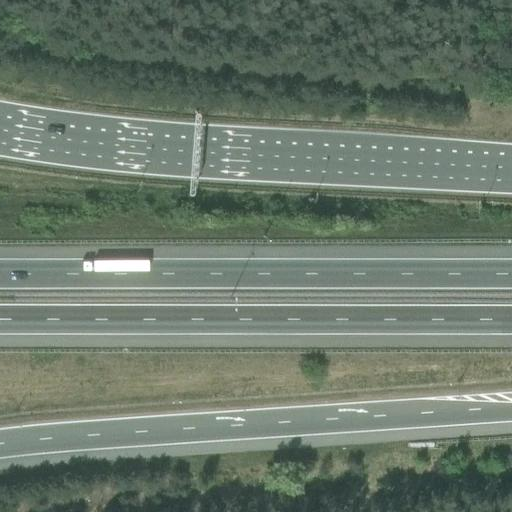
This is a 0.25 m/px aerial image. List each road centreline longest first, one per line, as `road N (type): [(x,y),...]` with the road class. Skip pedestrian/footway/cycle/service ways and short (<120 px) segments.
road 1 (motorway): [(511,175),(202,160),(0,138)]
road 2 (motorway): [(0,444),(511,411)]
road 3 (motorway): [(0,320),(511,321)]
road 4 (motorway): [(511,277),(0,276)]
